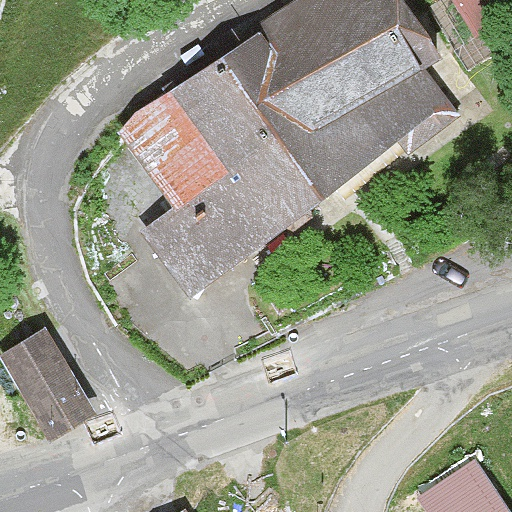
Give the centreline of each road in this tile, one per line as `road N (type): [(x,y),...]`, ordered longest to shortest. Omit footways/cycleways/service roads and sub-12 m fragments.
road 1 (residential): [(155,450),(55,274),(44,205),(50,151),(95,93),(216,0)]
road 2 (tertiary): [(155,450),(511,324)]
road 3 (tertiary): [(0,504),(125,461)]
